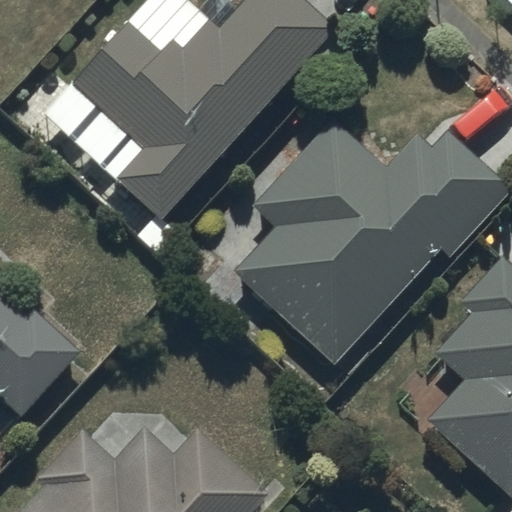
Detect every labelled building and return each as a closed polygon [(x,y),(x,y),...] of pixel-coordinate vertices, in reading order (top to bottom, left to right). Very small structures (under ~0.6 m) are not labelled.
[(340,35),(296,0),(254,0),(220,39),(211,35),(185,63),(169,51),(161,61),(130,33),(72,94),(141,158),(115,185),(163,228),(340,35)] [(393,178),(336,127),(257,216),(278,233),(238,277),(338,366),(445,255),(454,261),(511,197),(511,196),(453,140),(438,155),(425,146),(393,178)] [(511,269),(508,266),(467,305),(478,315),(438,357),(472,383),(435,422),(511,494),(511,269)] [(25,321),(0,298),(0,402),(19,420),(78,357),(31,314),(25,321)] [(114,464),(78,431),(34,479),(41,486),(17,511),(249,511),(264,496),(198,435),(174,461),(143,432),(114,464)]
